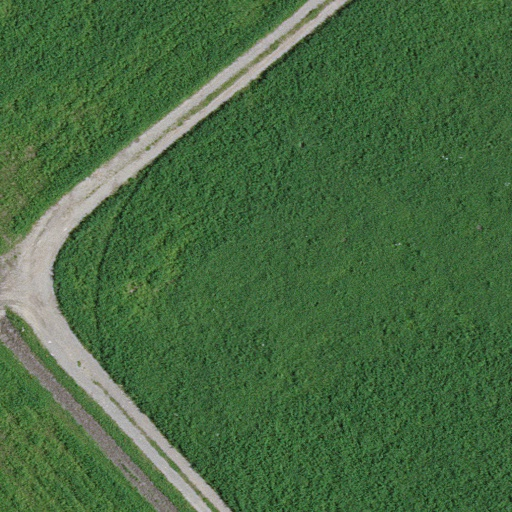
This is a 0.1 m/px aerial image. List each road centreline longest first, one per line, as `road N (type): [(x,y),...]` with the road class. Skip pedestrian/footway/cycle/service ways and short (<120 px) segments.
road 1 (track): [(9,290),(85,210),(337,0)]
road 2 (track): [(208,511),(9,290)]
